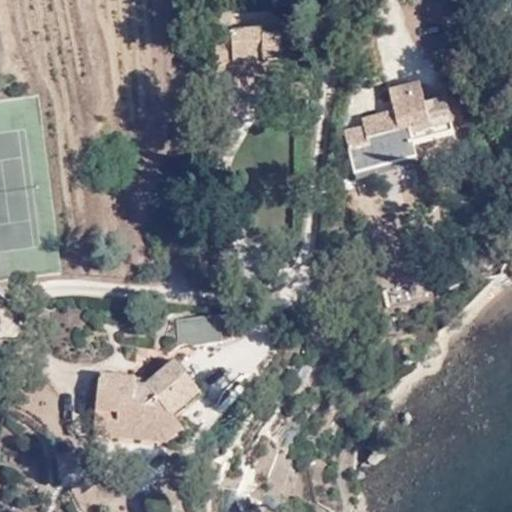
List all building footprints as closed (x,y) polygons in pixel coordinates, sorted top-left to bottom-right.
[(266,64),(266,70),(283,69),(283,60),(299,60),(297,35),(265,37),(264,30),(215,33),(218,75),(244,74),(247,66),(266,64)] [(388,91),(418,83),(412,62),(382,69),(388,91)] [(266,73),(266,70),(266,64),(247,66),(244,74),(266,73)] [(440,78),(418,83),(388,91),(393,113),(394,116),(378,120),(376,117),(342,126),(353,171),(415,155),(414,148),(412,142),(452,132),(440,78)] [(454,138),(452,132),(412,142),(414,148),(454,138)] [(416,160),(415,155),(353,171),(353,175),(416,160)] [(209,277),(240,284),(237,252),(201,245),(209,277)] [(85,356),(81,312),(52,315),(54,358),(85,356)] [(221,344),(218,319),(192,320),(194,346),(221,344)] [(175,363),(148,383),(146,387),(138,387),(134,386),(134,381),(99,377),(92,430),(170,440),(182,429),(169,413),(196,391),(175,363)] [(300,381),(307,368),(299,363),(291,375),(300,381)]
